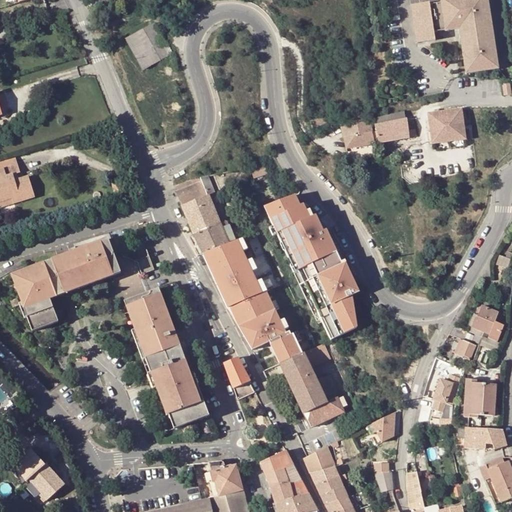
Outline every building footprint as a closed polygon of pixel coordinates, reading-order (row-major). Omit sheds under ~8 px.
[(464,77),(497,71),(483,0),(448,0),(436,2),(437,6),(426,8),(426,7),(407,10),(414,48),(433,45),(431,36),(442,34),(456,31),(464,77)] [(407,85),(399,76),(393,82),(402,90),(407,85)] [(463,109),(429,113),(433,143),(445,142),(444,137),(454,136),(455,141),(466,139),(463,109)] [(374,119),(377,131),(372,132),(374,143),(416,136),(415,129),(408,130),(407,118),(405,118),(404,112),(374,119)] [(313,128),(326,123),(323,113),(320,114),(321,117),(311,121),(313,128)] [(340,124),(346,149),(374,145),(374,143),(372,132),(370,120),(340,124)] [(0,202),(11,199),(12,204),(34,197),(28,177),(18,180),(13,181),(11,175),(16,173),(20,172),(15,158),(0,162),(0,202)] [(250,167),(251,171),(254,178),(267,174),(264,163),(250,167)] [(209,195),(215,193),(208,176),(190,180),(173,187),(194,236),(221,224),(209,195)] [(123,192),(120,181),(112,183),(115,194),(123,192)] [(288,258),(331,340),(357,328),(351,295),(358,293),(341,263),(303,281),(299,273),(337,254),(324,227),(314,217),(308,220),(301,206),(298,208),(293,197),(264,208),(285,260),(288,258)] [(0,213),(14,209),(12,204),(0,207),(0,213)] [(244,335),(253,350),(270,342),(280,364),(303,353),(294,334),(288,337),(267,291),(255,297),(229,243),(223,228),(221,224),(194,236),(203,255),(222,295),(229,308),(234,317),(235,318),(236,319),(238,320),(239,320),(243,318),(248,330),(245,332),(244,335)] [(228,226),(223,228),(229,243),(234,241),(228,226)] [(95,250),(82,255),(82,258),(69,263),(66,256),(37,266),(39,272),(31,274),(29,269),(14,275),(17,283),(14,284),(22,304),(24,310),(27,308),(30,317),(27,318),(29,323),(32,322),(35,330),(58,322),(52,307),(45,310),(39,295),(47,292),(48,295),(62,290),(64,294),(64,295),(65,299),(113,281),(122,277),(121,274),(119,270),(113,252),(108,240),(94,245),(95,250)] [(80,250),(82,255),(95,250),(94,245),(80,250)] [(82,258),(82,255),(80,250),(66,256),(69,263),(82,258)] [(511,253),(507,251),(505,257),(502,266),(508,269),(510,259),(511,253)] [(299,273),(303,281),(341,263),(337,254),(299,273)] [(154,270),(149,257),(135,262),(140,276),(154,270)] [(62,290),(48,295),(49,300),(64,294),(62,290)] [(189,376),(190,375),(193,374),(190,364),(187,365),(185,360),(173,364),(168,351),(173,349),(170,342),(172,342),(170,335),(165,320),(169,318),(159,290),(147,294),(129,301),(124,302),(121,304),(131,332),(137,346),(142,361),(147,375),(163,417),(166,416),(168,416),(173,414),(178,428),(197,421),(196,417),(207,412),(198,388),(194,390),(189,376)] [(45,310),(52,307),(51,304),(49,300),(48,295),(47,292),(39,295),(45,310)] [(24,318),(27,318),(30,317),(27,308),(24,310),(22,304),(19,305),(24,318)] [(474,319),(471,328),(469,332),(475,335),(481,337),(482,338),(484,333),(493,337),(496,332),(491,330),(498,313),(482,306),(476,320),(474,319)] [(234,317),(244,335),(245,332),(248,330),(243,318),(239,320),(238,320),(236,319),(235,318),(234,317)] [(165,320),(170,335),(175,333),(169,318),(165,320)] [(475,335),(469,332),(455,326),(449,335),(459,339),(471,344),(472,342),(475,335)] [(170,342),(173,349),(180,347),(175,333),(170,335),(172,342),(170,342)] [(481,337),(475,335),(472,342),(478,344),(481,337)] [(475,346),(471,344),(459,339),(453,352),(457,354),(456,355),(469,361),(475,346)] [(303,353),(310,369),(331,359),(324,344),(309,351),(303,353)] [(180,347),(173,349),(168,351),(173,364),(185,360),(180,347)] [(303,353),(280,364),(303,414),(326,403),(316,380),(310,369),(303,353)] [(237,358),(224,364),(238,401),(255,393),(237,358)] [(193,374),(190,375),(189,376),(194,390),(198,388),(193,374)] [(316,380),(326,403),(338,397),(327,375),(316,380)] [(457,391),(461,378),(453,375),(450,382),(440,379),(435,399),(436,400),(434,410),(431,418),(431,429),(441,429),(442,418),(443,412),(446,402),(450,389),(457,391)] [(470,383),(476,384),(476,380),(465,380),(463,417),(477,418),(477,415),(468,415),(470,383)] [(495,385),(476,384),(470,383),(468,415),(477,415),(494,417),(495,385)] [(309,428),(338,415),(345,411),(343,407),(346,405),(343,397),(339,399),(338,397),(326,403),(303,414),(309,428)] [(207,412),(196,417),(197,421),(209,416),(207,412)] [(174,429),(178,428),(173,414),(168,416),(174,429)] [(388,418),(374,425),(382,444),(394,438),(396,414),(388,418)] [(502,430),(466,429),(461,448),(484,454),(506,446),(506,444),(502,430)] [(421,437),(414,437),(414,452),(424,451),(421,437)] [(338,466),(343,464),(341,458),(337,459),(332,461),(327,447),(304,458),(306,464),(308,469),(310,474),(335,467),(338,466)] [(14,463),(16,465),(28,479),(47,500),(65,484),(47,463),(45,465),(32,451),(31,449),(14,463)] [(260,463),(270,489),(300,480),(285,451),(260,463)] [(502,457),(478,468),(494,505),(500,502),(486,470),(504,462),(502,457)] [(511,474),(506,461),(504,462),(486,470),(500,502),(511,497),(511,474)] [(210,483),(214,497),(243,491),(236,466),(225,468),(223,463),(221,462),(209,463),(212,472),(206,474),(208,483),(210,483)] [(12,465),(26,481),(28,479),(16,465),(14,463),(12,465)] [(374,473),(391,472),(391,463),(374,464),(374,473)] [(335,467),(310,474),(315,484),(339,478),(342,477),(338,466),(335,467)] [(393,489),(393,472),(391,472),(374,473),(382,492),(393,489)] [(424,508),(416,473),(407,474),(407,484),(410,510),(419,509),(424,508)] [(320,495),(343,487),(340,481),(339,478),(315,484),(320,495)] [(270,489),(275,503),(307,494),(300,480),(270,489)] [(320,495),(325,505),(347,497),(343,487),(320,495)] [(461,496),(459,487),(453,489),(455,497),(461,496)] [(248,511),(243,491),(214,497),(212,498),(203,500),(202,500),(192,502),(145,511),(248,511)] [(192,502),(202,500),(201,492),(191,494),(192,502)] [(275,503),(277,511),(309,511),(316,510),(307,494),(275,503)] [(325,505),(328,511),(336,511),(352,508),(357,506),(352,496),(351,496),(347,497),(325,505)]
